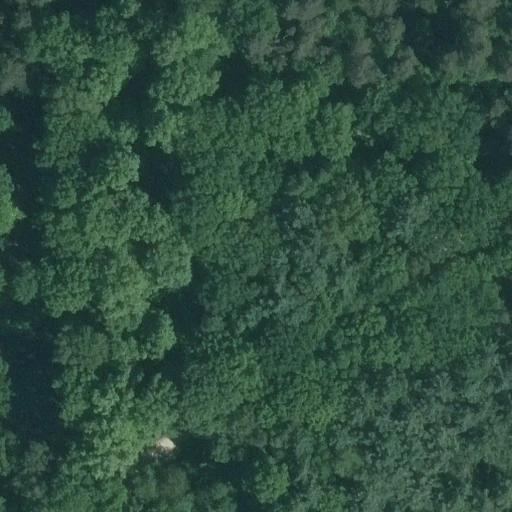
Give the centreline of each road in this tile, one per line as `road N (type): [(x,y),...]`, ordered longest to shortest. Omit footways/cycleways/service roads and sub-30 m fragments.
road 1 (track): [(215,400),(194,0)]
road 2 (track): [(215,400),(511,198)]
